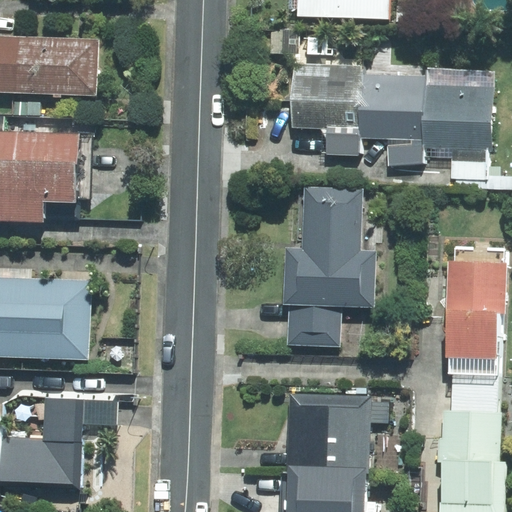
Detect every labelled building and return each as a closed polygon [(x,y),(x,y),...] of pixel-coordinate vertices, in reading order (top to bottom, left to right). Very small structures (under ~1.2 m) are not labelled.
[(288,0),(289,12),(297,13),(297,16),(389,19),(390,0),(288,0)] [(405,0),(397,0),(397,23),(501,26),(502,13),(511,13),(511,0),(473,0),(473,9),(469,9),(469,1),(460,1),(459,0),(411,0),(411,8),(406,8),(405,0)] [(0,91),(16,93),(18,37),(0,36),(0,91)] [(96,95),(98,40),(18,37),(16,93),(96,95)] [(362,67),(294,64),(291,128),(328,129),(327,152),(359,154),(360,138),(361,75),(362,67)] [(426,76),(361,75),(360,138),(389,139),(388,166),(422,163),(423,145),(426,85),(426,76)] [(493,87),(426,85),(423,145),(452,146),(451,178),(485,180),(486,149),(491,149),(493,87)] [(3,132),(0,203),(0,220),(43,222),(43,201),(74,202),(74,198),(90,198),(91,134),(3,132)] [(363,189),(304,187),(302,249),(286,249),(284,303),(290,303),(343,305),(374,306),(376,251),(361,250),(363,189)] [(453,395),(500,396),(506,264),(503,264),(504,250),(455,249),(454,263),(448,263),(446,357),(448,357),(448,374),(452,374),(453,395)] [(0,355),(88,359),(91,282),(0,278),(0,355)] [(290,303),(288,344),(341,347),(343,305),(290,303)] [(371,396),(289,393),(287,466),(367,469),(370,424),(388,424),(388,404),(371,403),(371,396)] [(498,463),(500,396),(453,395),(452,412),(444,411),(443,439),(439,439),(438,462),(442,462),(440,501),(439,501),(438,511),(504,511),(507,463),(498,463)] [(44,439),(0,437),(0,485),(80,489),(83,424),(84,400),(45,398),(44,439)] [(84,400),(83,424),(117,425),(118,401),(84,400)] [(365,511),(367,469),(287,466),(287,473),(281,473),(279,511),(365,511)]
